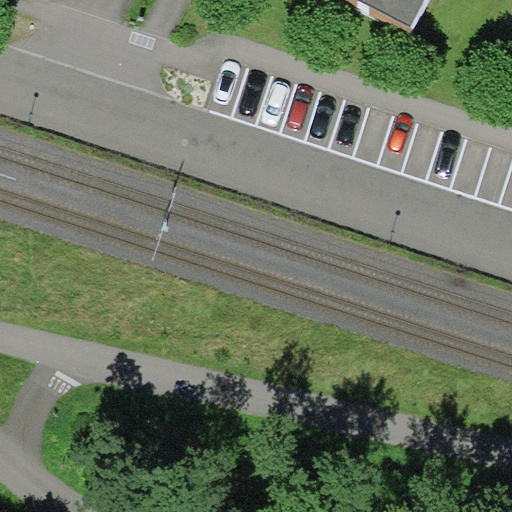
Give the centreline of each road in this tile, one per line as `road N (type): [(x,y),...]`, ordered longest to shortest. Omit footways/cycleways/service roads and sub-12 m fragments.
road 1 (residential): [(0,62),(511,236)]
road 2 (track): [(18,473),(18,435),(39,389),(73,349)]
